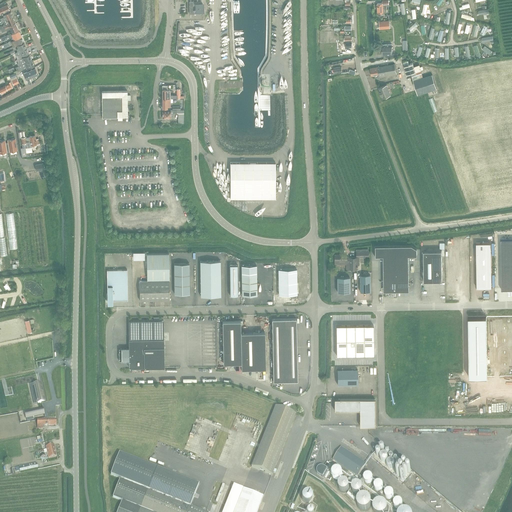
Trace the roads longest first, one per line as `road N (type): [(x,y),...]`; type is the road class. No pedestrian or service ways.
road 1 (residential): [(310,402),(237,377),(121,375),(109,362),(108,324),(130,311),(315,308)]
road 2 (secondary): [(76,511),(77,211),(62,96)]
road 3 (unclassified): [(313,242),(303,0)]
road 4 (unclassified): [(420,228),(361,77),(354,0)]
road 5 (unclassified): [(511,420),(386,421),(380,307)]
road 6 (residential): [(290,242),(250,238),(212,212),(196,177),(194,135)]
road 7 (unclassified): [(380,307),(511,305)]
